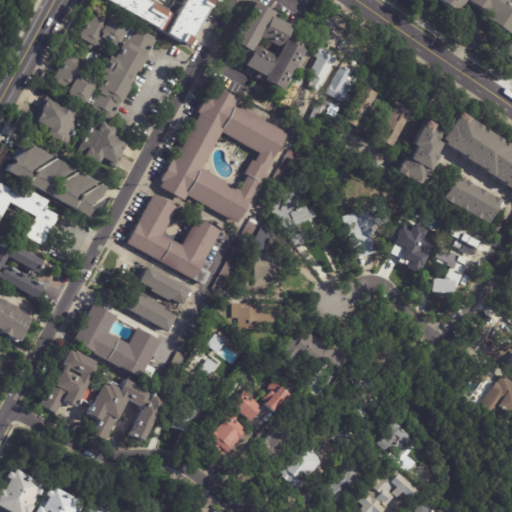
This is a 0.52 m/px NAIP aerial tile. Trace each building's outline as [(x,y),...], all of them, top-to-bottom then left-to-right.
[(146,0),(171,14),(179,0),(206,0),(180,45),(103,0),(146,0)] [(248,0),(267,10),(265,14),(310,38),(298,61),(296,60),(280,90),(253,76),(255,72),(238,63),(243,55),(233,50),(236,45),(227,40),(248,0)] [(511,0),(511,25),(506,35),(480,18),(483,14),(461,0),(452,13),(431,0),(511,0)] [(151,37),(150,39),(152,40),(143,56),(141,55),(139,60),(141,61),(137,68),(135,66),(133,71),(130,70),(122,85),(124,86),(116,103),(117,103),(108,120),(85,109),(87,105),(81,102),(80,103),(78,102),(77,104),(60,94),(63,88),(53,82),(54,80),(51,79),(57,66),(58,67),(65,54),(86,66),(81,76),(89,81),(87,84),(89,85),(86,92),(90,95),(92,90),(91,89),(100,73),(97,72),(105,55),(109,57),(117,42),(121,43),(123,38),(118,35),(114,42),(112,41),(110,44),(100,39),(96,46),(93,44),(92,46),(75,37),(89,10),(103,17),(105,14),(122,22),(121,24),(123,25),(122,27),(130,32),(132,27),(151,37)] [(365,44),(370,35),(375,38),(370,47),(365,44)] [(511,60),(501,52),(511,38),(511,60)] [(317,92),(309,87),(308,83),(307,73),(316,58),(313,56),(318,47),(323,50),(323,49),(330,52),(329,53),(336,57),(317,92)] [(356,62),(355,63),(349,60),(356,49),(362,52),(356,62)] [(306,70),(298,84),(290,80),(298,65),(306,70)] [(346,70),(358,76),(343,103),(325,93),(339,66),(346,70)] [(285,130),(236,221),(185,193),(182,199),(158,185),(161,180),(159,179),(171,157),(173,158),(199,111),(196,110),(211,83),(237,97),(234,103),(285,130)] [(296,96),(290,109),(279,103),(289,83),(300,88),(296,96)] [(352,128),(340,121),(359,85),(375,94),(355,129),(352,128)] [(308,120),(317,97),(328,101),(319,125),(308,120)] [(80,112),(82,113),(67,141),(59,137),(57,141),(43,133),(46,127),(33,120),(39,110),(38,110),(44,98),(57,105),(60,100),(74,107),(73,108),(80,112)] [(409,112),(390,147),(376,138),(379,131),(378,130),(389,111),(390,112),(395,104),(409,112)] [(434,122),(432,110),(439,108),(441,120),(434,122)] [(465,119),(478,128),(476,131),(480,133),(482,130),(498,141),(496,144),(499,147),(502,143),(508,147),(507,148),(511,151),(511,183),(507,190),(468,162),(468,163),(441,144),(441,143),(437,140),(452,118),(451,117),(455,112),(465,119)] [(106,124),(112,128),(110,131),(126,140),(120,152),(121,153),(114,166),(97,157),(95,161),(75,150),(81,141),(79,140),(81,136),(83,136),(86,131),(84,130),(86,126),(88,127),(93,117),(106,124)] [(435,133),(430,141),(436,143),(430,154),(432,155),(424,168),(425,169),(416,185),(393,173),(395,171),(394,170),(397,163),(398,164),(402,156),(404,157),(411,146),(407,144),(420,120),(428,124),(426,128),(435,133)] [(339,143),(387,169),(381,180),(331,153),(337,142),(339,143)] [(49,155),(25,168),(24,171),(26,174),(21,181),(1,169),(6,162),(8,162),(10,159),(8,157),(30,144),(49,155)] [(264,208),(255,208),(285,151),(287,149),(288,149),(290,149),(292,149),(294,151),(294,154),(266,208),(264,208)] [(72,168),(48,181),(47,184),(49,187),(45,194),(25,183),(29,175),(31,175),(33,172),(31,170),(53,158),(72,168)] [(93,182),(71,194),(69,197),(71,200),(67,207),(47,196),(51,188),(53,188),(55,185),(54,183),(75,171),(94,181),(93,182)] [(454,177),(498,201),(486,225),(439,199),(451,175),(454,177)] [(305,240),(293,246),(272,218),(276,215),(276,214),(269,213),(271,201),(275,201),(278,187),(280,188),(282,179),(296,182),(294,189),(297,190),(293,208),(288,206),(288,212),(305,240)] [(46,201),(42,208),(56,216),(40,245),(23,236),(34,217),(8,203),(0,218),(0,185),(6,189),(10,182),(46,201)] [(88,209),(88,210),(85,217),(72,210),(75,201),(78,202),(81,198),(80,196),(99,186),(104,188),(99,198),(88,204),(86,207),(88,209)] [(173,209),(159,235),(178,246),(193,219),(217,232),(197,267),(209,274),(202,287),(124,244),(151,195),(174,208),(173,209)] [(367,255),(354,259),(340,217),(383,202),(387,216),(386,222),(368,229),(376,251),(367,255)] [(249,239),(258,226),(249,220),(240,232),(249,239)] [(264,230),(264,245),(261,245),(261,254),(252,255),(247,248),(247,237),(251,237),(258,226),(264,225),(264,230)] [(427,249),(419,267),(391,254),(399,236),(400,236),(403,229),(418,239),(416,244),(427,249)] [(38,266),(33,274),(3,257),(0,263),(0,266),(38,288),(32,299),(0,281),(0,239),(40,261),(38,266)] [(470,255),(456,285),(452,283),(450,294),(426,292),(429,279),(444,279),(458,249),(470,255)] [(179,306),(167,299),(165,301),(148,292),(149,289),(136,283),(145,267),(188,291),(179,306)] [(152,302),(163,308),(161,311),(173,317),(165,332),(122,309),(130,293),(143,300),(144,298),(152,302)] [(0,300),(13,308),(13,309),(15,311),(15,312),(26,319),(19,331),(21,332),(15,342),(6,337),(6,338),(0,334),(0,300)] [(115,317),(106,333),(125,344),(134,328),(157,341),(144,365),(151,370),(145,380),(138,376),(137,378),(116,367),(115,368),(90,354),(90,353),(70,341),(91,304),(115,317)] [(280,309),(280,317),(272,317),(272,323),(267,323),(267,329),(236,329),(236,318),(230,318),(230,304),(280,304),(280,309)] [(337,349),(348,357),(339,370),(326,361),(316,374),(295,359),(285,374),(273,366),(299,329),(332,352),(329,356),(331,358),(337,349)] [(212,340),(208,344),(204,341),(209,335),(213,338),(212,340)] [(89,372),(70,408),(67,406),(66,406),(60,403),(60,402),(53,414),(37,406),(40,401),(42,403),(44,400),(42,399),(44,395),(46,396),(51,387),(50,386),(61,367),(58,365),(65,351),(70,353),(71,351),(91,362),(86,371),(89,372)] [(158,384),(175,351),(185,356),(168,389),(158,384)] [(212,370),(204,382),(195,376),(203,364),(212,370)] [(484,378),(480,384),(471,377),(475,371),(484,378)] [(511,384),(511,432),(476,408),(492,382),(494,383),(499,376),(511,384)] [(125,434),(131,423),(129,422),(137,407),(122,399),(111,418),(112,419),(100,440),(85,431),(88,426),(90,428),(91,426),(88,425),(91,420),(93,421),(81,414),(83,411),(82,410),(84,406),(85,407),(98,383),(102,386),(104,383),(105,383),(107,381),(115,386),(120,378),(141,389),(140,391),(144,393),(141,399),(143,401),(148,393),(159,399),(136,440),(125,434)] [(380,404),(379,405),(381,407),(367,421),(344,399),(364,378),(369,383),(370,381),(376,387),(370,394),(380,404)] [(270,414),(259,405),(261,403),(258,400),(267,391),(264,389),(271,381),(286,395),(270,414)] [(191,406),(187,432),(170,429),(175,403),(177,404),(179,400),(176,398),(183,386),(196,395),(187,405),(191,406)] [(259,405),(260,406),(248,420),(231,405),(240,395),(246,401),(250,397),(259,405)] [(245,428),(241,432),(241,433),(221,456),(213,448),(211,451),(203,443),(207,438),(225,418),(231,424),(235,420),(245,428)] [(412,443),(404,453),(415,463),(407,473),(388,456),(391,452),(385,446),(378,454),(369,446),(392,420),(415,440),(412,443)] [(330,440),(341,426),(354,437),(344,450),(330,440)] [(278,452),(268,464),(253,452),(266,437),(267,438),(274,430),(286,441),(279,449),(280,450),(278,452)] [(300,486),(295,491),(280,476),(281,475),(275,470),(304,440),(313,448),(311,450),(315,453),(313,454),(322,462),(300,486)] [(350,468),(360,483),(326,508),(316,493),(333,481),(329,476),(341,466),(345,472),(350,468)] [(414,492),(404,502),(396,495),(393,498),(392,498),(384,508),(379,504),(378,506),(381,509),(378,511),(344,511),(345,511),(348,511),(355,505),(352,502),(360,493),(361,494),(369,485),(367,484),(373,478),(376,480),(386,468),(414,492)] [(3,511),(0,510),(0,485),(3,480),(0,478),(0,476),(3,472),(7,474),(9,470),(34,484),(32,488),(37,491),(25,511),(3,511)] [(30,511),(35,505),(38,507),(44,496),(41,494),(44,489),(47,490),(50,486),(75,500),(73,505),(79,507),(76,511),(30,511)] [(429,506),(429,511),(415,511),(415,506),(418,506),(418,503),(426,503),(426,506),(429,506)]
